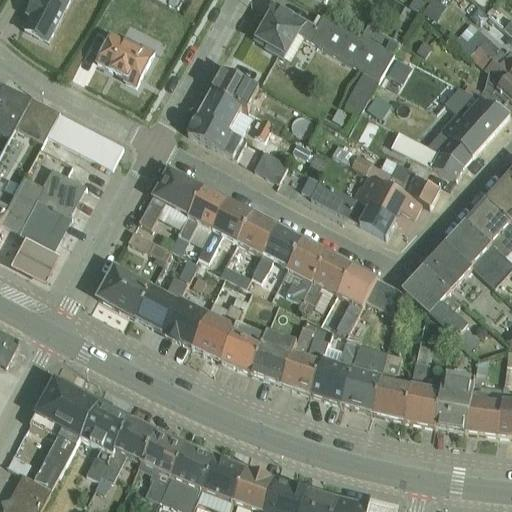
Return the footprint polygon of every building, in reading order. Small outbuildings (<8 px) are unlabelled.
[(39,0),(24,31),(49,44),(70,0),(39,0)] [(425,21),(440,25),(444,7),(429,4),(425,21)] [(275,7),(255,43),(285,60),(305,24),(275,7)] [(511,62),(474,26),(453,48),(511,104),(511,62)] [(511,26),(503,35),(511,43),(511,26)] [(108,39),(96,66),(126,81),(124,85),(137,91),(151,59),(108,39)] [(223,74),(210,97),(238,111),(244,114),(256,92),(223,74)] [(210,97),(197,122),(226,136),(238,111),(210,97)] [(478,104),(446,139),(472,161),(511,118),(478,104)] [(124,150),(61,118),(49,141),(112,173),(124,150)] [(197,122),(188,140),(234,163),(243,145),(226,136),(197,122)] [(259,123),(253,138),(267,144),(273,130),(259,123)] [(278,187),(287,168),(262,157),(254,177),(278,187)] [(167,173),(153,200),(187,218),(201,191),(167,173)] [(288,173),(283,190),(307,197),(312,180),(288,173)] [(4,229),(30,243),(54,256),(88,194),(52,175),(44,190),(29,183),(8,223),(4,229)] [(354,203),(319,186),(311,201),(360,226),(358,229),(386,244),(401,215),(415,223),(422,210),(366,181),(354,203)] [(226,204),(201,191),(187,218),(211,231),(226,204)] [(252,218),(226,204),(211,231),(237,245),(252,218)] [(0,237),(4,229),(8,223),(0,218),(0,237)] [(276,230),(252,218),(237,245),(262,258),(276,230)] [(511,267),(463,224),(442,248),(471,272),(495,293),(511,273),(511,267)] [(302,244),(276,230),(262,258),(287,271),(302,244)] [(133,238),(128,251),(165,267),(171,253),(133,238)] [(198,265),(213,272),(225,244),(210,238),(198,265)] [(30,243),(14,273),(48,291),(64,262),(54,256),(30,243)] [(326,257),(302,244),(287,271),(312,285),(326,257)] [(442,248),(422,270),(449,296),(471,272),(442,248)] [(351,270),(326,257),(312,285),(336,298),(351,270)] [(185,265),(180,283),(193,286),(197,268),(185,265)] [(112,270),(96,301),(133,322),(150,290),(112,270)] [(243,293),(249,283),(226,270),(220,280),(243,293)] [(376,283),(351,270),(336,298),(362,311),(365,305),(376,283)] [(422,270),(401,296),(408,302),(428,317),(449,296),(422,270)] [(376,283),(365,305),(396,321),(397,312),(408,302),(401,296),(376,283)] [(169,295),(185,300),(187,290),(172,285),(169,295)] [(175,304),(150,290),(133,322),(158,335),(175,304)] [(203,316),(175,304),(158,335),(188,351),(203,316)] [(337,336),(350,341),(360,314),(346,309),(337,336)] [(233,329),(203,316),(188,351),(218,364),(233,329)] [(260,341),(233,329),(218,364),(248,378),(260,341)] [(20,342),(0,331),(0,367),(6,371),(20,342)] [(263,335),(260,341),(248,378),(279,391),(290,357),(294,346),(263,335)] [(318,365),(290,357),(279,391),(308,400),(318,365)] [(348,374),(318,365),(308,400),(338,408),(348,374)] [(477,367),(475,382),(487,384),(489,368),(477,367)] [(377,382),(348,374),(338,408),(369,419),(377,382)] [(438,399),(434,432),(464,437),(467,405),(470,384),(444,381),(442,400),(438,399)] [(409,388),(377,382),(369,419),(401,425),(409,388)] [(54,386),(37,419),(61,432),(79,442),(97,408),(54,386)] [(439,393),(409,388),(401,425),(434,432),(438,399),(439,393)] [(499,408),(467,405),(464,437),(496,441),(499,408)] [(126,421),(97,408),(79,442),(111,455),(126,421)] [(511,408),(499,408),(496,441),(511,442),(511,408)] [(154,433),(126,421),(111,455),(139,467),(154,433)] [(61,432),(32,485),(50,495),(79,442),(61,432)] [(183,446),(154,433),(139,467),(170,481),(183,446)] [(212,458),(183,446),(170,481),(200,494),(212,458)] [(242,468),(212,458),(200,494),(229,505),(242,468)] [(260,511),(272,479),(242,468),(229,505),(250,511),(249,511),(260,511)] [(297,511),(303,490),(272,479),(260,511),(297,511)] [(5,511),(40,511),(50,495),(32,485),(23,480),(5,511)] [(193,511),(200,494),(170,481),(161,504),(179,511),(193,511)] [(334,511),(337,498),(303,490),(297,511),(334,511)] [(369,505),(337,498),(334,511),(367,511),(368,509),(369,505)]
